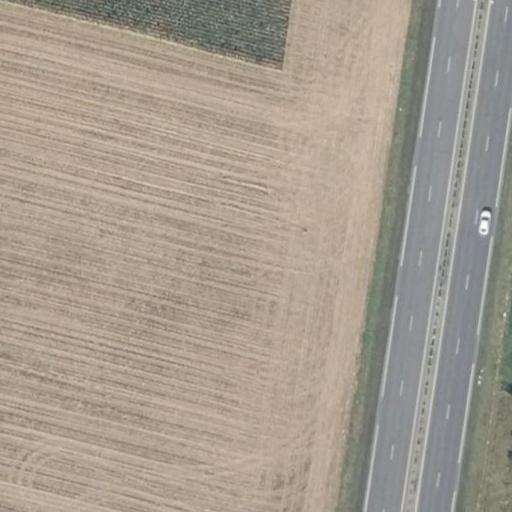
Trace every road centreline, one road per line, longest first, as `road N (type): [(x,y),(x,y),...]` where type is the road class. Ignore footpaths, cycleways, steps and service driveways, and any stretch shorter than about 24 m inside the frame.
road 1 (trunk): [(434,511),(509,0)]
road 2 (trunk): [(458,0),(383,511)]
